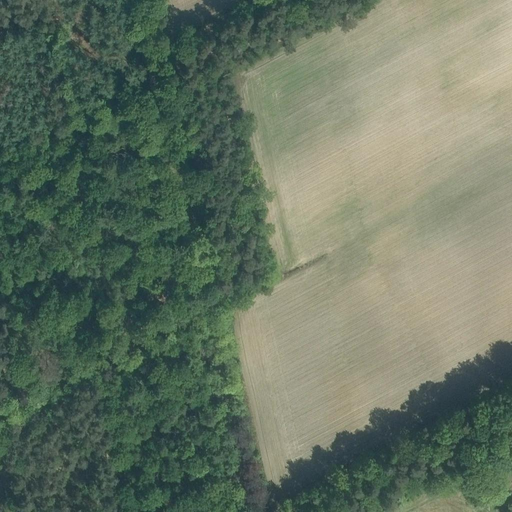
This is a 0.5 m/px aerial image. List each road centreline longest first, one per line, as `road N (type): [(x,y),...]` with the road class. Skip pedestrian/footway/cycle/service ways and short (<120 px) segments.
road 1 (track): [(253,511),(139,0)]
road 2 (track): [(0,401),(205,296)]
road 3 (track): [(511,408),(329,511)]
